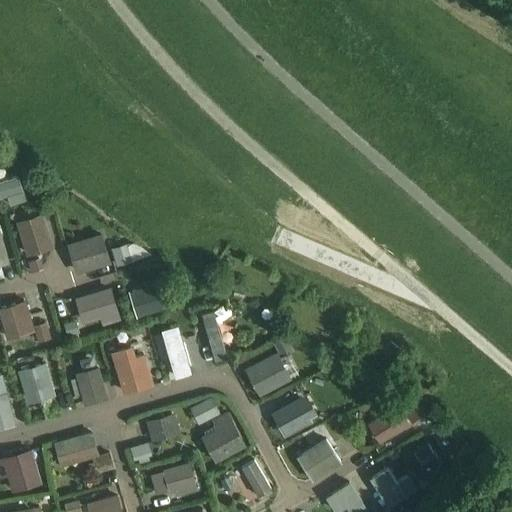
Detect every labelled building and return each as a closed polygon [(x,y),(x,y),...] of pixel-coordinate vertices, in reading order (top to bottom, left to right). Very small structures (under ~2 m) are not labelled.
[(25,194),(19,175),(0,180),(0,194),(8,192),(10,199),(25,194)] [(52,245),(42,212),(18,219),(28,252),(52,245)] [(0,224),(0,223),(0,261),(10,259),(0,224)] [(77,272),(112,261),(103,232),(68,243),(77,272)] [(119,261),(149,254),(145,237),(115,244),(119,261)] [(24,273),(43,265),(39,254),(19,261),(24,273)] [(120,314),(111,286),(82,295),(88,316),(102,312),(104,319),(120,314)] [(172,287),(131,299),(135,313),(176,301),(172,287)] [(26,298),(0,305),(0,318),(6,337),(35,328),(26,298)] [(228,355),(215,307),(202,311),(215,359),(228,355)] [(171,376),(206,367),(197,331),(186,333),(183,321),(166,325),(175,359),(167,361),(171,376)] [(158,333),(161,357),(171,355),(168,332),(158,333)] [(154,385),(140,340),(111,349),(124,394),(154,385)] [(248,364),(262,391),(291,376),(278,349),(248,364)] [(56,393),(47,360),(19,368),(28,400),(56,393)] [(108,397),(99,366),(76,373),(86,404),(108,397)] [(0,426),(16,423),(3,372),(0,372),(0,426)] [(303,421),(347,398),(333,372),(309,384),(317,398),(297,409),(303,421)] [(200,420),(223,410),(215,392),(192,402),(200,420)] [(418,427),(435,421),(428,402),(411,409),(418,427)] [(411,420),(400,403),(370,422),(381,439),(411,420)] [(181,431),(176,411),(147,418),(152,438),(181,431)] [(232,418),(205,432),(219,460),(247,445),(232,418)] [(101,453),(94,430),(56,440),(62,463),(101,453)] [(446,452),(434,434),(413,447),(425,466),(446,452)] [(342,459),(328,435),(298,453),(313,477),(342,459)] [(152,440),(133,443),(134,452),(153,448),(152,440)] [(42,480),(32,447),(0,455),(0,476),(9,474),(14,489),(42,480)] [(272,486),(255,458),(241,467),(258,495),(272,486)] [(200,492),(192,461),(164,468),(170,488),(175,487),(178,498),(200,492)] [(408,493),(388,463),(372,473),(392,503),(408,493)] [(401,477),(411,491),(420,485),(410,471),(401,477)] [(372,511),(351,478),(328,493),(339,511),(342,511),(349,508),(351,511),(372,511)] [(84,503),(86,511),(121,511),(117,494),(84,503)]
